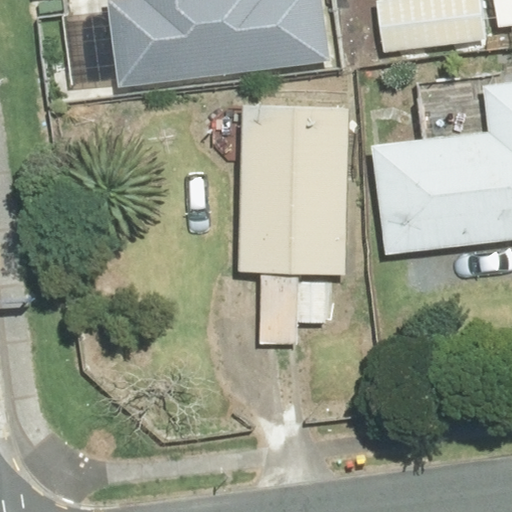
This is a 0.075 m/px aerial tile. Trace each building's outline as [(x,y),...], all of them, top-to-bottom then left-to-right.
[(121,9),(129,83),(341,60),(333,0),(152,0),(153,6),(121,9)] [(380,0),(387,50),(494,37),(489,0),(380,0)] [(511,0),(499,0),(502,23),(511,21),(511,0)] [(503,130),(385,145),(399,257),(511,242),(511,85),(498,87),(503,130)] [(363,281),(367,113),(263,110),(259,278),(363,281)]
